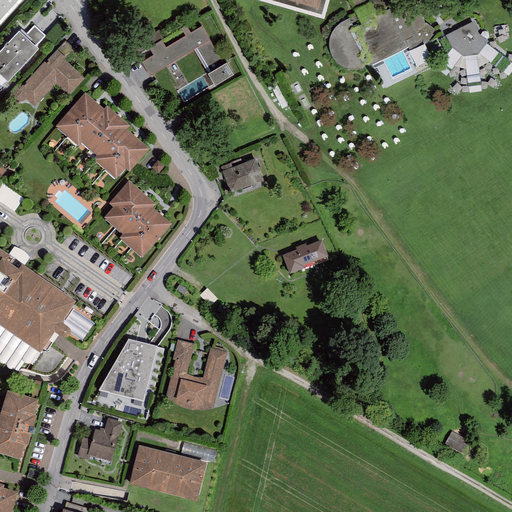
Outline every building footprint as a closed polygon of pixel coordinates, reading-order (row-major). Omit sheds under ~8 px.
[(0,0),(0,19),(5,14),(7,16),(21,0),(0,0)] [(279,0),(326,14),(330,0),(279,0)] [(400,3),(398,0),(348,0),(356,15),(341,22),(331,32),(329,41),(333,55),(339,61),(350,65),(362,64),(412,42),(416,49),(427,44),(432,37),(433,30),(425,10),(417,5),(400,3)] [(34,23),(43,27),(47,19),(38,14),(34,23)] [(226,61),(224,63),(201,26),(191,32),(186,24),(180,28),(185,35),(165,47),(161,40),(149,47),(153,55),(142,62),(149,75),(196,47),(210,71),(201,76),(208,88),(233,73),(226,61)] [(34,25),(24,35),(36,46),(46,35),(34,25)] [(24,35),(19,29),(0,49),(0,73),(8,81),(39,48),(36,46),(24,35)] [(456,30),(445,35),(453,49),(466,57),(476,56),(488,48),(480,37),(456,30)] [(65,57),(56,49),(45,61),(44,61),(21,86),(19,84),(11,93),(21,102),(25,98),(34,107),(56,84),(69,95),(85,78),(64,59),(65,57)] [(84,94),(55,128),(78,148),(81,144),(98,158),(94,162),(116,181),(125,170),(129,174),(149,150),(126,131),(129,127),(106,108),(104,111),(84,94)] [(240,158),(221,166),(223,170),(222,170),(231,192),(264,179),(255,158),(242,163),(240,158)] [(156,206),(128,183),(108,205),(113,209),(104,219),(123,235),(126,238),(152,210),(156,206)] [(0,202),(14,213),(24,199),(2,184),(0,186),(0,202)] [(171,225),(152,210),(126,238),(123,235),(119,240),(142,259),(171,225)] [(297,251),(282,257),(289,276),(327,261),(326,258),(328,257),(322,241),(306,247),(306,245),(296,249),(297,251)] [(14,248),(7,257),(23,268),(30,259),(26,255),(23,252),(18,249),(14,248)] [(0,327),(40,355),(54,335),(59,339),(62,341),(66,341),(68,340),(70,338),(71,335),(70,333),(69,331),(61,326),(75,305),(23,268),(7,257),(0,252),(0,327)] [(194,345),(177,341),(172,360),(175,361),(165,398),(168,400),(171,402),(175,405),(181,407),(186,409),(190,410),(195,411),(201,411),(205,411),(209,411),(213,410),(226,354),(210,349),(202,379),(187,375),(194,345)] [(128,342),(99,392),(143,403),(157,348),(128,342)] [(38,402),(7,393),(0,415),(0,456),(20,462),(24,448),(27,448),(31,437),(34,437),(36,431),(33,430),(36,418),(33,418),(38,402)] [(122,424),(108,419),(104,430),(100,429),(99,432),(94,431),(91,441),(82,439),(77,457),(89,461),(90,457),(111,463),(122,424)] [(468,442),(452,432),(445,445),(462,454),(468,442)] [(206,464),(138,448),(129,487),(197,503),(206,464)] [(0,511),(12,511),(17,495),(3,491),(4,488),(0,486),(0,511)]
